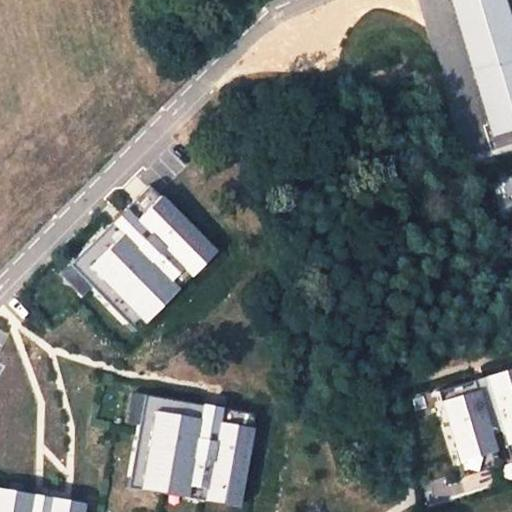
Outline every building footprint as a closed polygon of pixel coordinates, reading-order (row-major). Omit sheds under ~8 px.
[(451,0),(492,138),(511,131),(511,17),(507,0),(451,0)] [(129,210),(114,223),(173,279),(183,270),(191,277),(220,251),(163,197),(139,220),(129,210)] [(122,236),(88,268),(146,324),(181,289),(122,236)] [(511,370),(479,379),(498,448),(511,444),(511,370)] [(483,390),(442,403),(462,461),(499,451),(498,448),(483,390)] [(224,409),(204,404),(191,487),(210,489),(222,422),(224,409)] [(200,420),(156,413),(143,489),(190,495),(191,487),(200,420)] [(255,428),(222,422),(206,501),(242,507),(255,428)] [(34,511),(38,494),(0,488),(0,511),(34,511)] [(86,511),(88,504),(38,494),(34,511),(86,511)]
